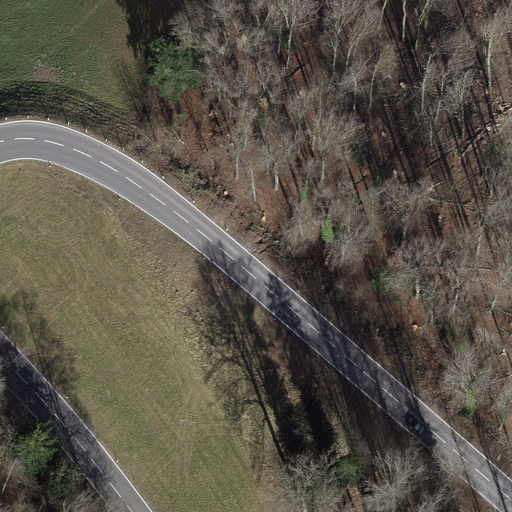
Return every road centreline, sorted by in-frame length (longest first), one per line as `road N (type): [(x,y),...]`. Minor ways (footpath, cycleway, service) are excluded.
road 1 (secondary): [(0,141),(61,144),(158,200),(511,500)]
road 2 (secondary): [(131,511),(0,355)]
